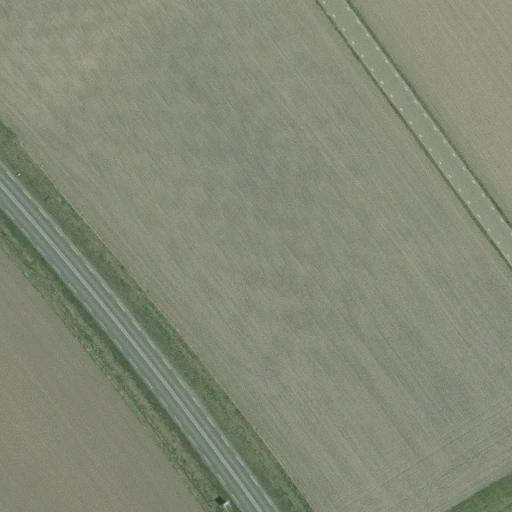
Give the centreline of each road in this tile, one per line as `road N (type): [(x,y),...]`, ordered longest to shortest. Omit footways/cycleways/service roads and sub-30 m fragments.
road 1 (primary): [(250,511),(88,272),(0,175)]
road 2 (unclassified): [(511,250),(327,0)]
